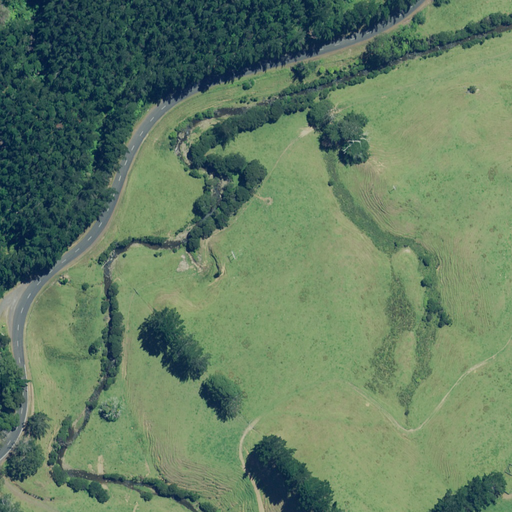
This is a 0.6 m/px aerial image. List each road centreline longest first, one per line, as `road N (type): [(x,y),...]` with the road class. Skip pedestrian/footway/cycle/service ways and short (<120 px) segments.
road 1 (tertiary): [(421,0),(354,40),(210,82),(149,120),(111,210),(37,285),(22,313),(23,411),(0,456)]
road 2 (track): [(264,511),(243,442),(268,411),(340,381),(415,432),(468,374),(494,360)]
